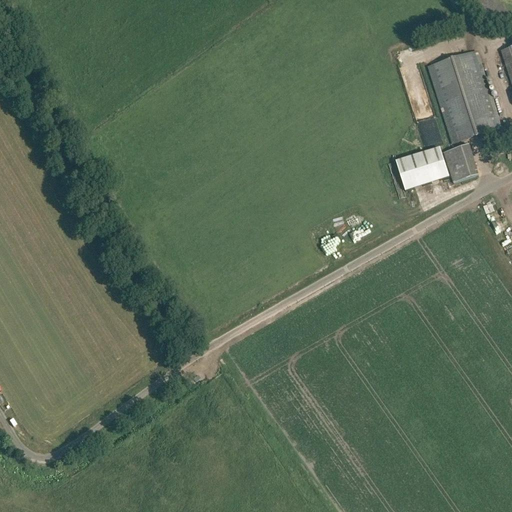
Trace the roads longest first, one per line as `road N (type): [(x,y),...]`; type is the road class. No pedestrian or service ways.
road 1 (unclassified): [(0,414),(20,448),(39,460),(57,453),(211,345),(511,176)]
road 2 (track): [(511,104),(452,0)]
